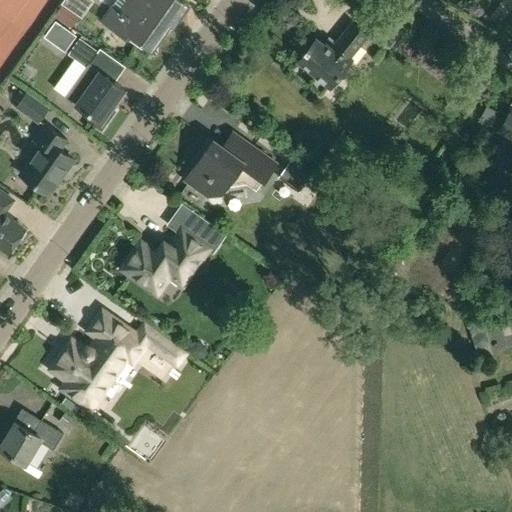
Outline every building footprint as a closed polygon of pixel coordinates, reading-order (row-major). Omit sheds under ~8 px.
[(74,24),(87,10),(77,1),(78,0),(63,0),(56,8),(74,24)] [(185,2),(181,0),(133,0),(126,11),(122,8),(121,10),(113,5),(103,19),(130,38),(133,34),(152,48),(185,2)] [(77,36),(57,22),(47,37),(67,51),(77,36)] [(367,34),(353,22),(335,45),(328,39),(324,44),(316,38),(299,60),(331,85),(352,59),(348,57),(359,44),(365,49),(373,39),(367,34)] [(88,68),(99,52),(80,38),(69,54),(88,68)] [(111,106),(124,88),(100,71),(93,81),(81,73),(65,95),(88,111),(84,117),(102,130),(116,110),(111,106)] [(50,108),(26,90),(15,106),(39,123),(50,108)] [(511,113),(500,133),(511,140),(511,113)] [(49,193),(74,158),(60,148),(66,138),(46,124),(36,138),(43,142),(21,172),(49,193)] [(314,124),(296,139),(307,152),(325,137),(314,124)] [(257,190),(277,162),(252,145),(241,160),(213,140),(187,177),(197,184),(198,187),(208,194),(221,192),(225,187),(247,183),(257,190)] [(292,157),(279,176),(299,190),(312,172),(292,157)] [(0,244),(9,251),(25,228),(3,213),(13,199),(0,189),(0,244)] [(157,291),(169,273),(183,283),(208,247),(182,228),(170,245),(164,240),(156,251),(141,241),(123,267),(157,291)] [(87,346),(83,348),(72,340),(51,368),(68,380),(62,387),(91,408),(127,357),(132,361),(146,342),(177,364),(186,351),(145,321),(136,334),(103,310),(88,330),(98,337),(91,347),(87,346)] [(207,346),(199,341),(193,342),(190,345),(190,350),(200,357),(205,356),(208,352),(207,346)] [(67,410),(59,421),(72,430),(79,420),(67,410)] [(54,448),(64,432),(42,419),(34,431),(16,420),(0,446),(26,463),(40,440),(54,448)] [(31,461),(27,469),(44,477),(48,470),(31,461)]
